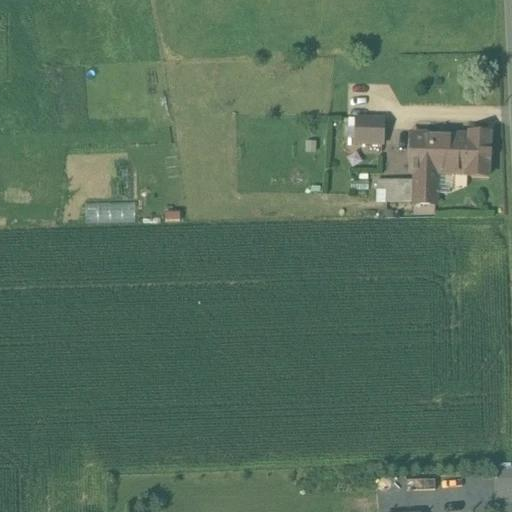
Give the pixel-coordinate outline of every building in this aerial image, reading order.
[(386,121),(356,121),(356,149),(385,150),(386,121)] [(489,137),(469,136),(468,139),(467,174),(467,177),(487,178),(489,137)] [(467,174),(468,139),(412,137),(411,173),(415,173),(415,183),(414,205),(434,205),(435,173),(467,174)] [(386,192),(386,182),(377,182),(377,192),(386,192)] [(414,205),(415,183),(386,182),(386,192),(386,204),(414,205)]
